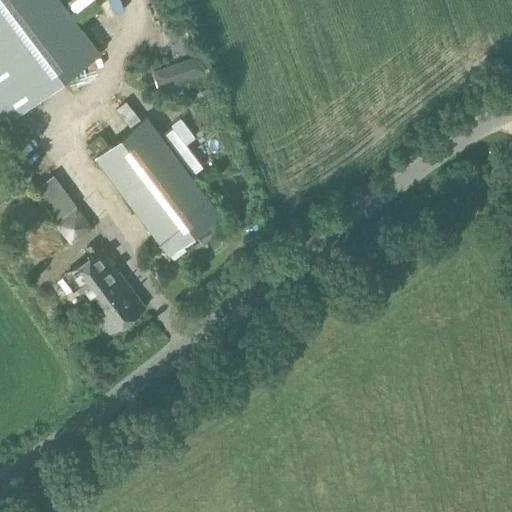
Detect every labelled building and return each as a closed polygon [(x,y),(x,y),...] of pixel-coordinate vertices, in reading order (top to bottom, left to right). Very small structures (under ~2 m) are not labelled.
[(0,0),(0,121),(3,126),(82,65),(99,52),(60,0),(0,0)] [(152,70),(158,88),(206,71),(200,53),(152,70)] [(167,253),(219,214),(147,118),(95,157),(167,253)] [(77,205),(53,173),(34,187),(58,219),(77,205)] [(488,213),(505,207),(500,193),(483,200),(488,213)] [(74,287),(88,306),(124,280),(100,248),(58,280),(67,293),(74,287)] [(144,306),(124,280),(88,306),(108,333),(144,306)]
